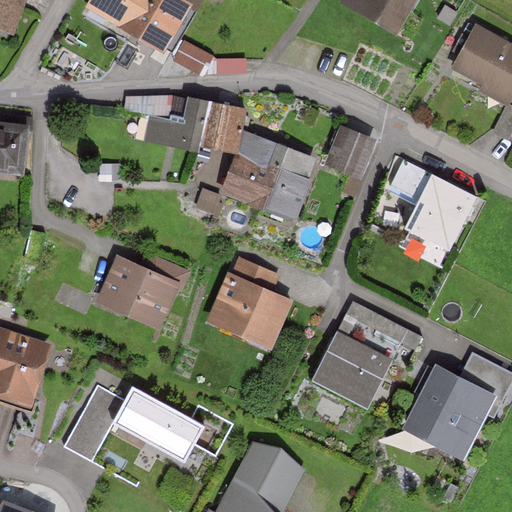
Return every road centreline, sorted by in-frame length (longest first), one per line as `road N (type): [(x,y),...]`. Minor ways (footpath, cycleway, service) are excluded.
road 1 (residential): [(10,90),(305,81),(396,122)]
road 2 (residential): [(396,122),(332,278),(451,345)]
road 3 (residential): [(396,122),(511,181)]
